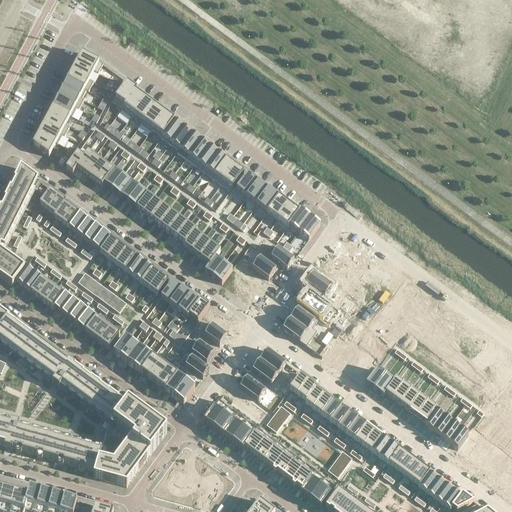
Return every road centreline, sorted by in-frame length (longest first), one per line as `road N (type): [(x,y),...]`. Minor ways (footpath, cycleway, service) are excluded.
road 1 (residential): [(68,30),(72,23),(82,27),(340,217)]
road 2 (residential): [(258,328),(6,145)]
road 3 (residential): [(503,511),(258,328)]
road 4 (residential): [(0,295),(184,430)]
road 5 (residential): [(340,217),(511,344)]
road 6 (residential): [(134,504),(0,466)]
road 7 (residential): [(340,217),(258,328)]
road 8 (residential): [(6,145),(68,30)]
road 9 (residential): [(258,328),(184,430)]
